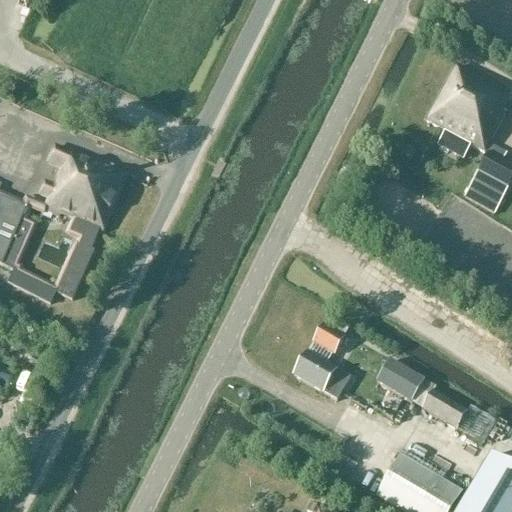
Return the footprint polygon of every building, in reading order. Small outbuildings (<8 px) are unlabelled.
[(426,124),(485,156),(488,157),(465,200),(495,216),(511,184),(511,168),(503,164),(507,156),(490,147),(507,116),(504,114),(511,98),(456,68),(426,124)] [(95,256),(90,253),(101,231),(102,231),(125,179),(54,148),(47,165),(60,172),(53,187),(45,183),(39,198),(47,202),(45,206),(26,197),(22,203),(1,193),(3,188),(0,186),(0,267),(14,273),(20,276),(21,271),(17,270),(37,228),(29,224),(33,214),(52,223),(54,219),(59,220),(61,218),(71,222),(66,236),(77,243),(76,247),(74,246),(53,292),(52,293),(56,295),(72,303),(95,256)] [(52,293),(53,292),(20,276),(14,273),(8,287),(50,308),(56,295),(52,293)] [(335,358),(346,341),(345,340),(351,330),(330,318),(324,328),(324,327),(313,346),(314,346),(308,356),(294,379),(338,404),(351,381),(327,367),(333,357),(335,358)] [(437,391),(426,384),(389,363),(376,386),(412,407),(422,413),(458,433),(469,415),(434,395),(437,391)] [(401,458),(388,479),(376,501),(395,511),(452,511),(463,494),(401,458)] [(458,511),(511,511),(511,469),(491,458),(458,511)]
